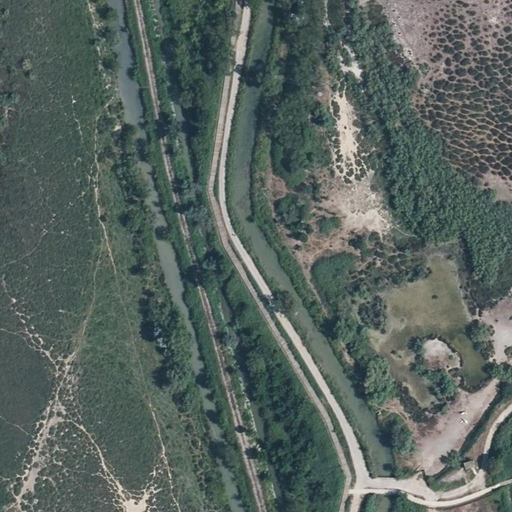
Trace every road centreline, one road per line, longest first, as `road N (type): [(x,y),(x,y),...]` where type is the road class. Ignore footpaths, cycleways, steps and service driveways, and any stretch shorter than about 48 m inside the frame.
road 1 (track): [(264,511),(169,158),(136,0)]
road 2 (track): [(359,479),(325,389),(227,219),(222,189),(248,0)]
road 3 (track): [(430,496),(464,489),(481,473),(493,432),(511,409)]
